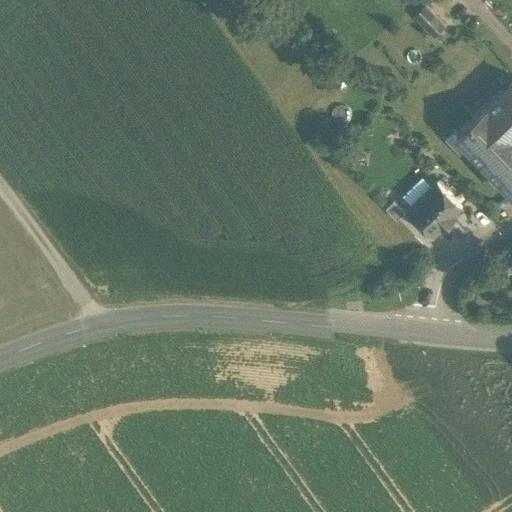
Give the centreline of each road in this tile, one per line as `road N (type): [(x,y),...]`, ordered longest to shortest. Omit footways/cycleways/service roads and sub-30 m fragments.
road 1 (secondary): [(0,359),(95,323),(158,315),(431,339)]
road 2 (track): [(0,188),(95,323)]
road 3 (residential): [(431,339),(450,274),(511,229)]
